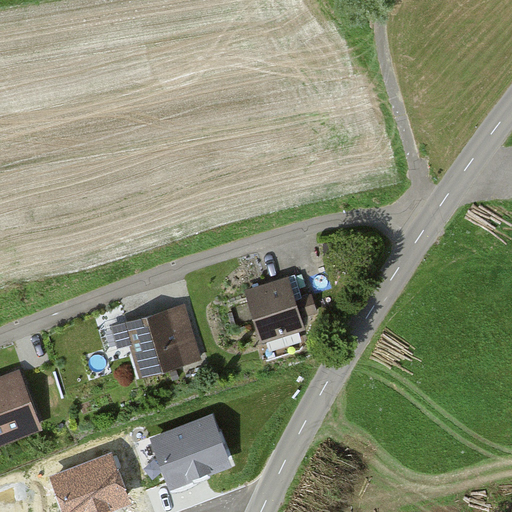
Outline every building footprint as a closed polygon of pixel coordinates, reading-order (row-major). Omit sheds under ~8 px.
[(285,279),(248,291),(264,341),(301,329),(285,279)] [(198,355),(183,307),(116,329),(122,348),(133,344),(143,373),(198,355)] [(0,441),(36,428),(15,375),(0,381),(0,441)] [(0,511),(85,511),(102,505),(84,462),(0,497),(0,511)] [(170,511),(164,499),(138,511),(170,511)]
